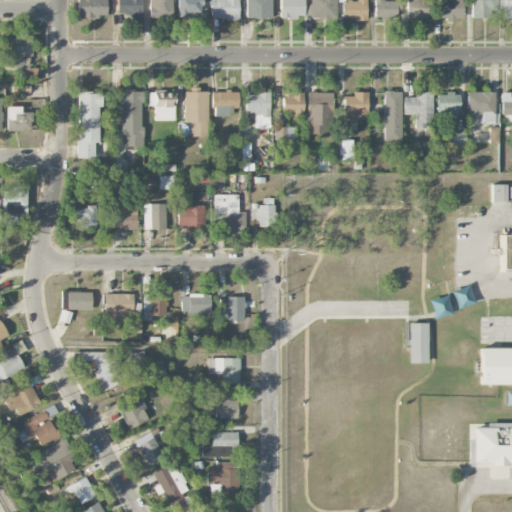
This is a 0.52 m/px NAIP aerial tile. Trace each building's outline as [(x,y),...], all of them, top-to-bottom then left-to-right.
[(106,0),(77,0),(77,17),(106,17),(106,0)] [(141,0),(117,0),(117,18),(141,19),(141,0)] [(148,0),(149,18),(173,19),(173,0),(148,0)] [(201,0),(177,0),(178,15),(201,16),(201,0)] [(211,0),(211,19),(238,20),(238,0),(211,0)] [(245,0),(245,18),(271,19),(271,0),(245,0)] [(304,18),(303,0),(279,0),(280,18),(304,18)] [(336,18),(336,0),(310,0),(310,4),(304,4),(304,18),(336,18)] [(342,1),(342,19),(366,20),(366,0),(356,0),(357,1),(342,1)] [(395,0),(374,0),(374,18),(396,18),(395,0)] [(406,0),(407,19),(428,19),(427,0),(406,0)] [(461,0),(438,0),(438,20),(461,21),(461,0)] [(470,0),(471,18),(488,18),(488,10),(497,10),(496,0),(470,0)] [(511,0),(497,0),(497,9),(504,9),(503,19),(511,18),(511,0)] [(30,56),(30,38),(4,37),(3,70),(22,70),(23,56),(30,56)] [(207,137),(207,91),(199,91),(199,90),(183,89),(183,122),(189,122),(189,136),(207,137)] [(141,146),(142,91),(120,91),(120,136),(124,136),(124,146),(141,146)] [(212,91),(211,117),(229,117),(229,107),(238,108),(238,91),(212,91)] [(401,91),(383,91),(382,141),(400,142),(401,91)] [(402,115),(414,115),(414,128),(430,129),(431,92),(414,91),(414,97),(402,97),(402,115)] [(77,158),(94,158),(94,143),(99,143),(99,92),(77,93),(77,158)] [(282,112),(294,113),(294,116),(302,117),(303,93),(283,92),(282,112)] [(330,134),(331,93),(307,92),(306,134),(330,134)] [(344,97),(344,129),(355,129),(355,119),(367,119),(367,92),(352,92),(352,96),(344,97)] [(493,92),(466,93),(466,114),(480,113),(481,124),(498,123),(497,114),(494,114),(493,92)] [(511,120),(511,96),(509,96),(509,93),(501,92),(501,120),(511,120)] [(174,121),(174,93),(148,93),(148,106),(154,106),(154,121),(174,121)] [(436,93),(436,118),(458,118),(459,94),(436,93)] [(269,94),(245,94),(245,113),(253,113),(254,128),(270,128),(269,94)] [(21,106),(6,106),(7,131),(31,131),(31,112),(21,112),(21,106)] [(295,127),(275,127),(275,140),(295,140),(295,127)] [(498,128),(489,127),(488,143),(497,144),(498,128)] [(464,146),(464,132),(446,132),(447,146),(464,146)] [(338,144),(339,160),(353,160),(352,143),(338,144)] [(223,190),(222,176),(211,176),(212,190),(223,190)] [(504,203),(504,185),(490,185),(490,203),(504,203)] [(26,214),(25,186),(9,186),(9,191),(2,191),(2,214),(26,214)] [(237,195),(214,195),(214,233),(244,232),(244,212),(238,212),(237,195)] [(251,221),(258,221),(257,227),(273,227),(273,199),(263,199),(263,205),(251,204),(251,221)] [(165,229),(165,204),(143,204),(143,229),(165,229)] [(136,231),(136,205),(108,206),(108,232),(136,231)] [(204,206),(177,206),(177,229),(204,228),(204,206)] [(94,207),(72,208),(72,221),(79,220),(79,228),(95,228),(94,207)] [(17,225),(17,215),(4,215),(4,226),(17,225)] [(511,233),(499,233),(498,269),(511,269),(511,233)] [(133,315),(133,294),(104,294),(104,323),(123,324),(123,315),(133,315)] [(165,294),(142,294),(142,318),(166,318),(165,294)] [(180,312),(209,312),(209,295),(180,295),(180,312)] [(244,298),(222,297),(221,321),(243,321),(244,298)] [(426,323),(408,324),(408,364),(427,363),(426,323)] [(88,361),(91,359),(97,369),(93,372),(104,391),(126,379),(108,347),(87,359),(88,361)] [(479,385),(511,385),(511,347),(479,347),(479,385)] [(0,381),(24,369),(13,348),(0,354),(0,381)] [(239,358),(207,359),(207,374),(222,374),(222,384),(239,384),(239,358)] [(166,375),(162,361),(146,365),(149,379),(166,375)] [(40,405),(28,380),(4,392),(16,417),(40,405)] [(113,403),(128,430),(147,419),(143,411),(146,409),(136,390),(113,403)] [(215,418),(237,419),(237,401),(226,400),(226,394),(213,393),(213,400),(215,400),(215,418)] [(18,433),(23,442),(35,436),(40,446),(59,436),(45,410),(21,422),(25,429),(18,433)] [(511,465),(511,424),(470,424),(470,465),(511,465)] [(237,449),(237,433),(212,432),(211,446),(203,446),(202,457),(230,457),(231,449),(237,449)] [(135,440),(147,466),(162,459),(150,433),(135,440)] [(35,453),(47,481),(74,470),(70,462),(75,460),(66,439),(35,453)] [(221,484),(221,495),(236,495),(236,462),(216,463),(216,469),(207,469),(207,484),(221,484)] [(94,497),(85,477),(69,485),(78,505),(94,497)] [(102,511),(99,503),(77,511),(102,511)]
